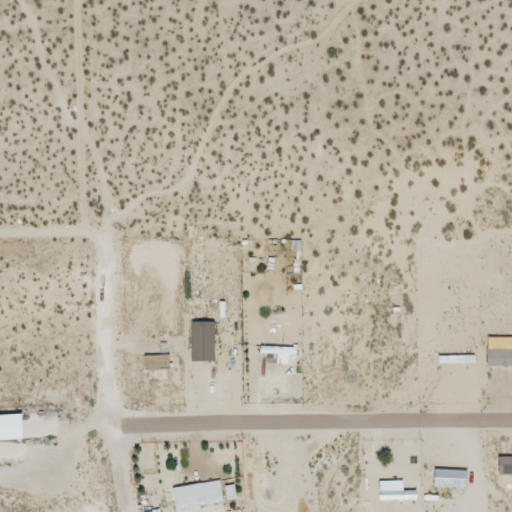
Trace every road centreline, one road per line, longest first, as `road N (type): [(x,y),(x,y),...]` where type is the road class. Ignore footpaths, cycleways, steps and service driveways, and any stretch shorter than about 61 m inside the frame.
road 1 (residential): [(511,419),(115,427)]
road 2 (residential): [(128,511),(115,436),(106,249)]
